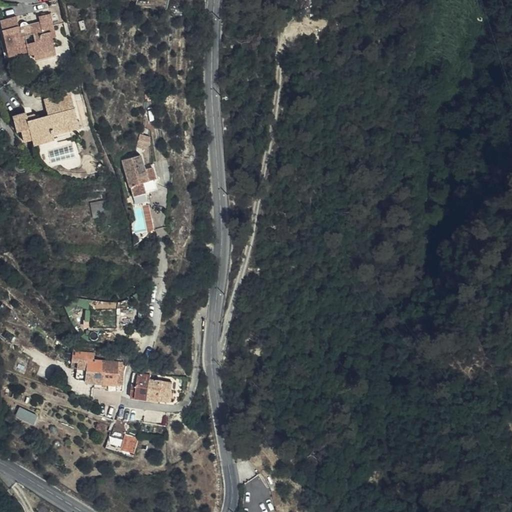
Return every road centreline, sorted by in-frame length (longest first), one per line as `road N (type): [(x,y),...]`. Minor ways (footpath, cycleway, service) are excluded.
road 1 (unclassified): [(227,511),(233,493),(207,383),(221,256),(213,0)]
road 2 (unknown): [(215,312),(178,401),(157,407),(124,397),(130,368),(158,323),(170,259),(156,123)]
